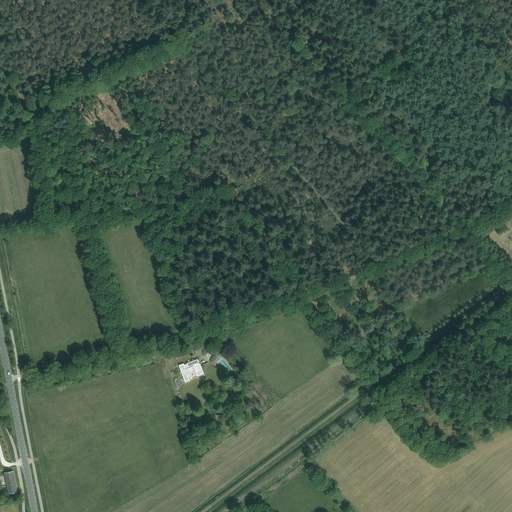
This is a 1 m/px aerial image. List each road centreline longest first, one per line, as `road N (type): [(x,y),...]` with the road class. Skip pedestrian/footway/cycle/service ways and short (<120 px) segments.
road 1 (track): [(0,380),(223,328),(463,232)]
road 2 (track): [(511,281),(202,511)]
road 3 (secondary): [(33,511),(0,341)]
